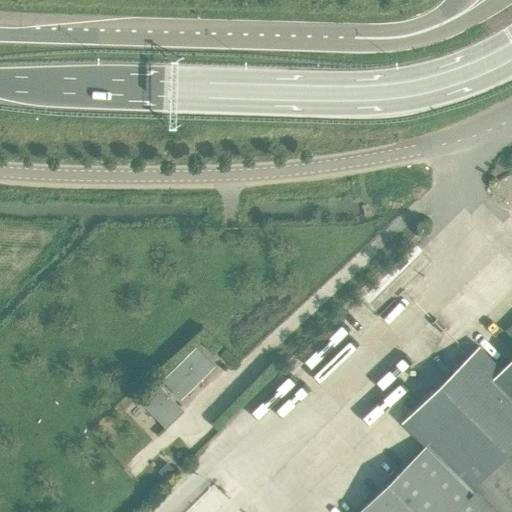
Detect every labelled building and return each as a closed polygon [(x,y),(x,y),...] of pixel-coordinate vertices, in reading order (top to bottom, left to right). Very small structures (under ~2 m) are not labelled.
[(425,445),(357,511),(511,511),(511,320),(505,328),(511,335),(511,356),(501,367),(511,377),(511,466),(481,498),(425,445)] [(481,498),(511,466),(511,377),(501,367),(479,345),(403,422),(426,444),(481,498)] [(181,399),(215,365),(196,346),(162,379),(181,399)] [(140,401),(166,428),(184,410),(159,384),(140,401)] [(166,462),(158,470),(165,477),(173,468),(166,462)]
